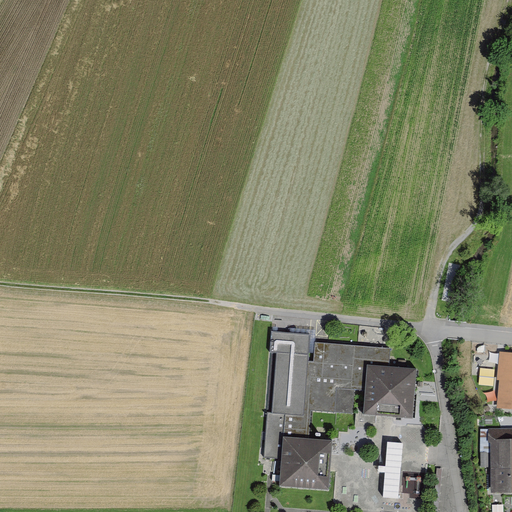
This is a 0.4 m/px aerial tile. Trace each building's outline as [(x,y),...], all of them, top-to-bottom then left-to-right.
[(264,457),(281,458),(279,488),(329,491),(332,442),(306,441),(308,412),(353,414),(355,390),(364,390),(362,415),(413,418),(416,369),(387,367),(388,348),(309,343),(310,335),(274,333),(268,412),(267,411),(264,457)] [(511,354),(504,354),(500,406),(511,407),(511,354)] [(496,367),(484,366),(483,377),(495,378),(496,367)] [(511,436),(486,437),(486,490),(511,489),(511,436)] [(386,467),(384,497),(400,497),(403,440),(388,440),(387,467),(386,467)] [(436,468),(431,511),(437,511),(442,468),(436,468)]
